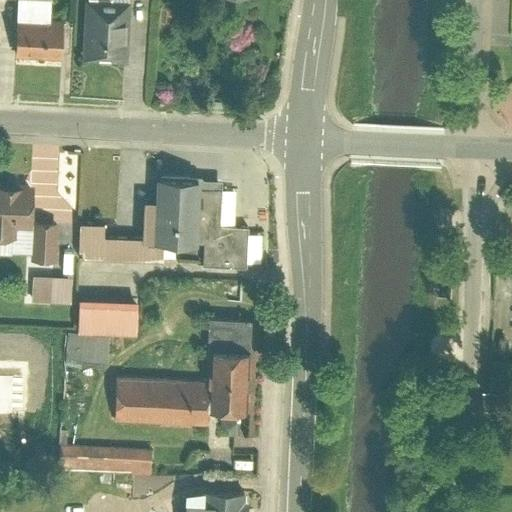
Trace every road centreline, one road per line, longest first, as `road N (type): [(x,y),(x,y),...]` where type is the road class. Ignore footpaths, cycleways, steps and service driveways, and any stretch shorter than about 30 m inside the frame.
road 1 (tertiary): [(297,511),(307,137)]
road 2 (unclassified): [(460,511),(472,145)]
road 3 (unclassified): [(0,119),(307,137)]
road 4 (tertiary): [(307,137),(472,145)]
road 5 (residential): [(478,0),(472,145)]
road 6 (tertiary): [(307,137),(318,0)]
